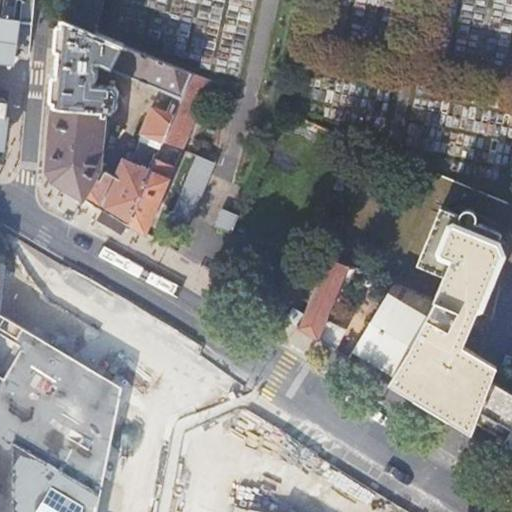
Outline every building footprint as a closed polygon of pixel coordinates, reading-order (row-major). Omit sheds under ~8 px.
[(72,0),(70,25),(97,36),(105,0),(72,0)] [(7,12),(0,11),(0,57),(12,58),(17,13),(7,12)] [(95,204),(103,209),(126,223),(160,143),(172,113),(188,74),(97,36),(70,25),(61,21),(48,168),(53,178),(95,204)] [(191,121),(207,81),(188,74),(172,113),(191,121)] [(179,151),(191,121),(172,113),(160,143),(179,151)] [(145,235),(179,151),(160,143),(126,223),(145,235)] [(197,153),(169,220),(189,228),(217,161),(197,153)] [(239,214),(222,207),(214,225),(231,232),(239,214)] [(435,215),(496,240),(499,233),(473,223),(467,211),(457,216),(438,208),(435,215)] [(121,232),(126,223),(103,209),(97,217),(121,232)] [(489,383),(495,367),(487,363),(460,346),(502,242),(496,240),(435,215),(414,265),(440,276),(431,299),(432,300),(419,327),(408,348),(387,383),(456,426),(470,434),(474,424),(489,383)] [(327,253),(298,325),(332,346),(340,334),(322,324),(348,262),(327,253)] [(0,308),(0,269),(1,259),(0,258),(0,511),(100,511),(125,384),(0,308)] [(432,300),(431,299),(393,284),(348,359),(387,383),(408,348),(419,327),(432,300)] [(499,369),(511,374),(511,358),(504,356),(499,369)] [(499,452),(511,460),(511,396),(489,383),(474,424),(498,439),(503,430),(509,433),(501,446),(503,446),(499,452)]
